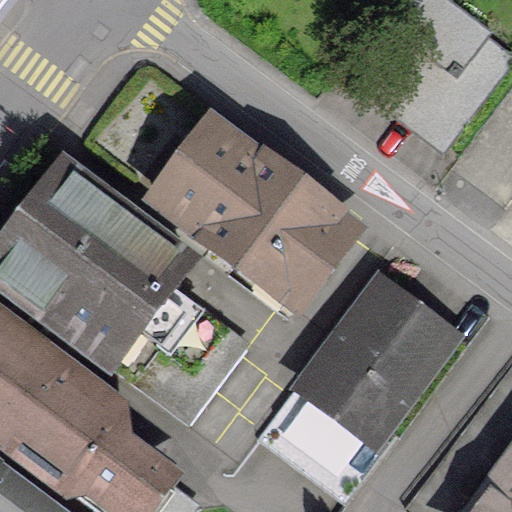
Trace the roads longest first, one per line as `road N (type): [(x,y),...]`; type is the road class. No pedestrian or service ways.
road 1 (residential): [(511,264),(119,0)]
road 2 (residential): [(92,0),(0,127)]
